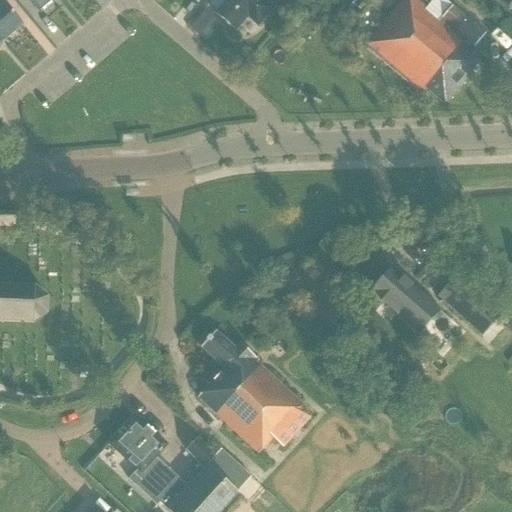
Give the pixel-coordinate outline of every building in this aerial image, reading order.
[(0,0),(0,37),(3,41),(23,25),(0,0)] [(52,0),(27,0),(38,12),(52,0)] [(195,20),(204,3),(197,0),(191,0),(184,14),(195,20)] [(227,0),(215,15),(235,31),(247,18),(258,27),(273,8),(263,0),(227,0)] [(473,49),(485,35),(451,7),(440,21),(415,0),(403,0),(364,46),(421,95),(426,89),(445,105),(473,73),(472,71),(479,62),(472,56),(476,51),(473,49)] [(391,267),(369,292),(409,327),(431,302),(391,267)] [(455,274),(437,296),(481,332),(499,311),(455,274)] [(47,314),(48,298),(34,287),(0,286),(0,322),(33,323),(47,314)] [(258,458),(306,405),(240,344),(234,351),(215,333),(201,348),(220,366),(204,382),(207,385),(195,398),(258,458)] [(420,367),(441,360),(437,348),(417,355),(420,367)] [(157,506),(180,480),(155,458),(166,446),(134,417),(108,445),(137,470),(128,480),(157,506)] [(216,457),(198,438),(185,450),(203,469),(216,457)] [(207,466),(178,498),(175,495),(166,505),(169,508),(167,510),(168,511),(219,511),(237,493),(207,466)]
